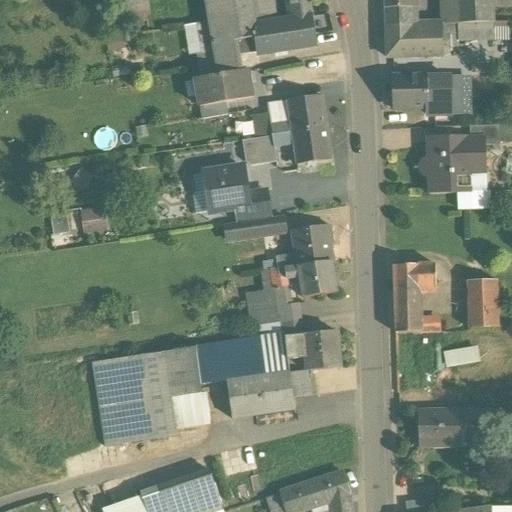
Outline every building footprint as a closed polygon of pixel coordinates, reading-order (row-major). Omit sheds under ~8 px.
[(144,0),(114,0),(117,14),(146,10),(144,0)] [(208,0),(212,21),(254,15),(251,0),(208,0)] [(384,0),(385,27),(413,26),(412,0),(384,0)] [(491,0),(456,0),(457,7),(472,6),(473,24),(492,24),(491,0)] [(309,4),(292,7),(293,21),(311,19),(309,4)] [(472,6),(457,7),(457,25),(473,24),(472,6)] [(254,15),(212,21),(216,43),(237,40),(256,37),(255,27),(256,27),(254,15)] [(256,27),(255,27),(256,37),(259,55),(275,53),(275,55),(287,53),(287,51),(315,47),(311,19),(293,21),(256,27)] [(212,21),(197,24),(203,64),(217,63),(216,43),(212,21)] [(457,25),(442,25),(443,44),(492,41),(492,24),(473,24),(457,25)] [(413,26),(385,27),(386,59),(443,56),(443,44),(442,25),(413,26)] [(237,40),(216,43),(217,63),(219,76),(242,72),(237,40)] [(203,64),(200,65),(202,79),(219,76),(217,63),(203,64)] [(202,79),(196,80),(200,108),(226,104),(252,99),(248,71),(219,76),(202,79)] [(427,78),(393,79),(393,111),(427,110),(428,110),(427,80),(427,78)] [(450,79),(427,80),(428,110),(427,110),(428,116),(451,116),(450,79)] [(450,79),(451,116),(470,115),(469,79),(450,79)] [(322,99),(287,103),(291,124),(292,135),(326,130),(322,99)] [(287,103),(268,106),(269,115),(271,127),(291,124),(287,103)] [(226,104),(200,108),(202,121),(228,116),(226,104)] [(269,115),(253,117),(253,118),(257,140),(272,138),(271,127),(269,115)] [(253,118),(239,120),(242,142),(257,140),(253,118)] [(291,124),(271,127),(272,138),(292,135),(291,124)] [(511,127),(502,128),(503,141),(511,140),(511,127)] [(499,128),(473,128),(474,140),(482,139),(482,147),(500,146),(499,128)] [(326,130),(292,135),(294,145),(297,166),(331,161),(326,130)] [(292,135),(272,138),(274,149),(294,145),(292,135)] [(272,138),(257,140),(258,151),(274,149),(272,138)] [(474,140),(425,141),(425,143),(428,143),(429,160),(425,161),(422,163),(420,166),(420,169),(420,173),(422,176),(425,178),(429,178),(430,196),(458,195),(465,194),(465,173),(481,173),(481,175),(483,175),(482,147),(482,139),(474,140)] [(243,169),(204,175),(210,214),(236,210),(245,208),(243,196),(241,186),(245,180),(243,169)] [(266,193),(243,196),(245,208),(236,210),(238,225),(270,220),(266,193)] [(465,194),(458,195),(458,210),(490,209),(489,193),(465,194)] [(107,208),(82,209),(83,233),(108,232),(107,208)] [(54,234),(71,231),(68,214),(52,217),(54,234)] [(238,225),(225,227),(227,242),(286,233),(283,218),(270,220),(238,225)] [(331,228),(293,233),(296,256),(298,268),(299,268),(333,263),(330,247),(334,247),(333,246),(330,229),(331,229),(331,228)] [(296,256),(276,260),(278,271),(286,270),(298,268),(296,256)] [(333,263),(299,268),(301,279),(304,299),(337,294),(333,263)] [(435,266),(393,268),(395,308),(420,307),(419,290),(436,289),(435,266)] [(298,268),(286,270),(287,281),(288,281),(301,279),(299,268),(298,268)] [(278,271),(263,274),(267,299),(255,301),(256,312),(277,309),(291,307),(288,287),(289,287),(288,281),(287,281),(286,270),(278,271)] [(469,289),(469,282),(455,282),(455,292),(464,292),(469,289)] [(496,282),(469,282),(469,289),(469,329),(496,329),(496,282)] [(291,307),(277,309),(279,324),(300,321),(299,306),(291,307)] [(420,307),(395,308),(396,335),(421,334),(420,322),(420,307)] [(277,309),(256,312),(258,327),(279,324),(277,309)] [(300,321),(279,324),(281,339),(286,338),(303,336),(300,321)] [(438,321),(420,322),(421,334),(439,333),(438,321)] [(303,336),(286,338),(287,361),(305,358),(306,371),(341,369),(338,333),(303,336)] [(276,337),(195,349),(200,386),(226,382),(232,421),(294,412),(293,400),(310,397),(308,383),(291,385),(289,374),(287,361),(286,338),(281,339),(277,340),(276,337)] [(445,352),(447,367),(482,361),(479,346),(445,352)] [(164,354),(92,365),(105,448),(177,437),(171,399),(201,395),(200,386),(195,349),(172,353),(165,357),(164,354)] [(306,371),(289,374),(291,385),(308,383),(306,371)] [(490,410),(457,411),(458,433),(491,433),(490,410)] [(505,421),(498,421),(498,410),(490,410),(491,433),(495,433),(505,432),(505,421)] [(457,411),(419,412),(420,447),(458,447),(458,433),(457,411)] [(505,432),(495,433),(496,459),(511,459),(511,432),(505,432)] [(209,471),(140,495),(145,511),(222,511),(223,511),(209,471)] [(343,473),(301,487),(302,488),(281,495),(286,511),(301,511),(328,503),(331,511),(340,511),(352,510),(351,497),(343,473)] [(286,511),(281,495),(268,499),(272,511),(286,511)] [(429,511),(429,500),(406,504),(406,511),(429,511)]
